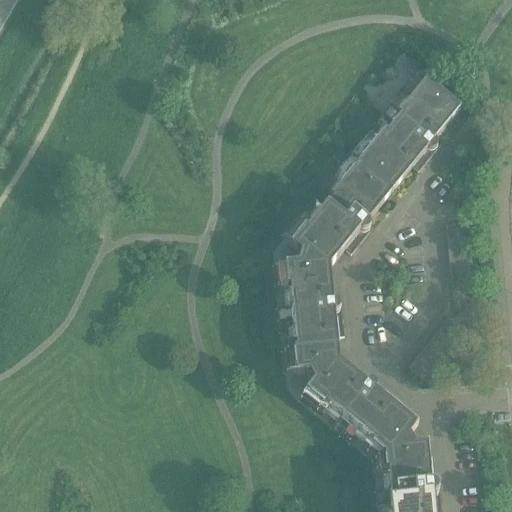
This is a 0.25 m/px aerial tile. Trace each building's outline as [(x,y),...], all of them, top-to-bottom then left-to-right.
[(392,65),(407,77),(409,75),(414,80),(420,72),(400,55),(392,65)] [(432,143),(459,111),(422,81),(394,115),(399,118),(385,135),(380,131),(357,158),(394,188),(423,153),(426,154),(428,154),(430,154),(432,153),(434,151),(434,150),(434,147),(434,145),(432,143)] [(365,224),(394,188),(357,158),(326,196),(332,200),(324,209),(319,206),(286,246),(298,256),(296,262),(327,271),(356,235),(358,236),(360,236),(362,236),(364,236),(365,235),(367,233),(368,232),(368,228),(367,225),(365,224)] [(469,238),(467,226),(443,229),(445,241),(469,238)] [(471,251),(469,238),(445,241),(446,253),(471,251)] [(472,263),(471,251),(446,253),(448,265),(472,263)] [(336,365),(332,318),(335,317),(338,314),(338,311),(337,306),(335,305),(332,303),(331,303),(327,271),(296,262),(294,266),(279,268),(290,378),(305,377),(307,381),(336,365)] [(474,275),(472,263),(448,265),(449,277),(474,275)] [(476,288),(474,275),(449,277),(451,289),(476,288)] [(477,300),(476,288),(451,289),(452,301),(477,300)] [(479,312),(477,300),(452,301),(454,313),(477,320),(478,316),(479,312)] [(472,331),(475,324),(477,320),(454,313),(446,323),(465,339),(472,331)] [(465,339),(446,323),(438,332),(458,348),(465,339)] [(458,348),(438,332),(431,342),(450,358),(458,348)] [(450,358),(431,342),(423,352),(442,368),(450,358)] [(442,368),(423,352),(415,361),(435,377),(442,368)] [(435,377),(415,361),(407,371),(427,387),(435,377)] [(415,431),(392,411),(373,396),(374,395),(375,393),(375,390),(373,387),(372,385),(369,384),(367,384),(365,385),(362,387),(336,365),(307,381),(310,385),(300,397),(378,461),(410,445),(407,441),(415,431)] [(431,511),(430,502),(436,499),(437,497),(437,495),(434,489),(429,488),(426,449),(412,450),(410,445),(378,461),(383,511),(431,511)]
